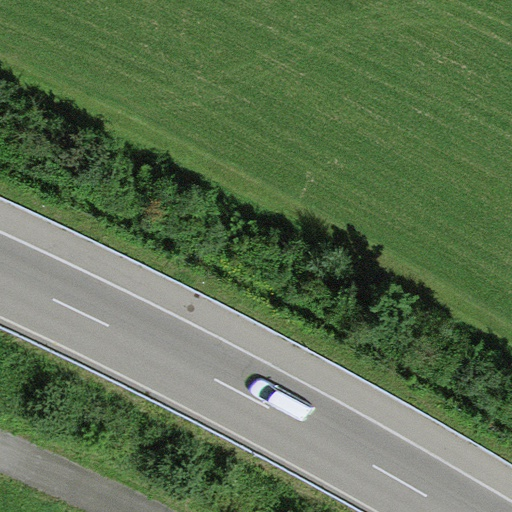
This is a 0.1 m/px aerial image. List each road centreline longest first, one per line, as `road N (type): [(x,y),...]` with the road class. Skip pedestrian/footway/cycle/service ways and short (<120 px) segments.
road 1 (motorway): [(453,511),(241,392),(0,274)]
road 2 (track): [(0,449),(135,511)]
